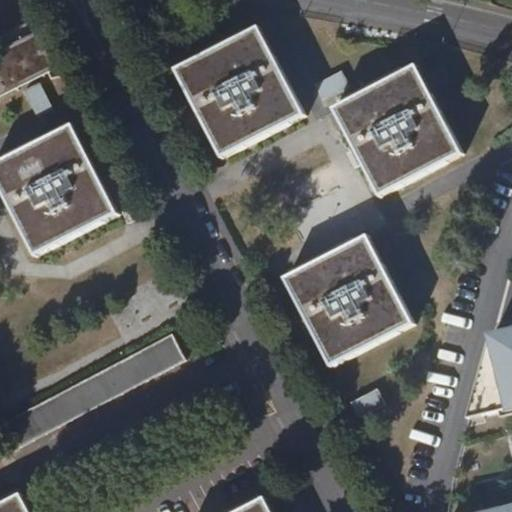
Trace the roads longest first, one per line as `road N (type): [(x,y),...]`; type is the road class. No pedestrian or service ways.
road 1 (residential): [(66,0),(334,511)]
road 2 (tertiary): [(511,34),(355,0)]
